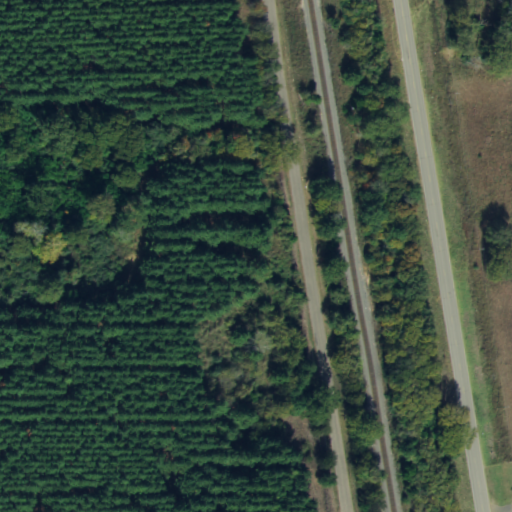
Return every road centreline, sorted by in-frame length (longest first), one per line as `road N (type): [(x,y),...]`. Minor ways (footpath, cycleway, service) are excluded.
road 1 (secondary): [(484,511),(401,0)]
road 2 (residential): [(349,511),(269,0)]
